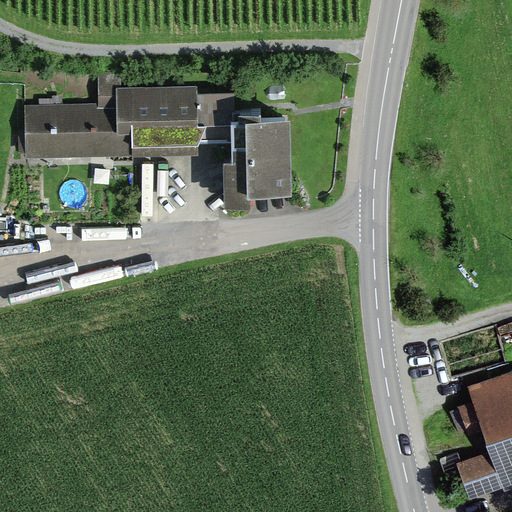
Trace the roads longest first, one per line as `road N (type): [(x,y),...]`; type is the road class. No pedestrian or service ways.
road 1 (tertiary): [(401,0),(376,171),(375,276),(387,400),(414,511)]
road 2 (track): [(392,53),(325,46),(105,49),(59,45),(0,23)]
